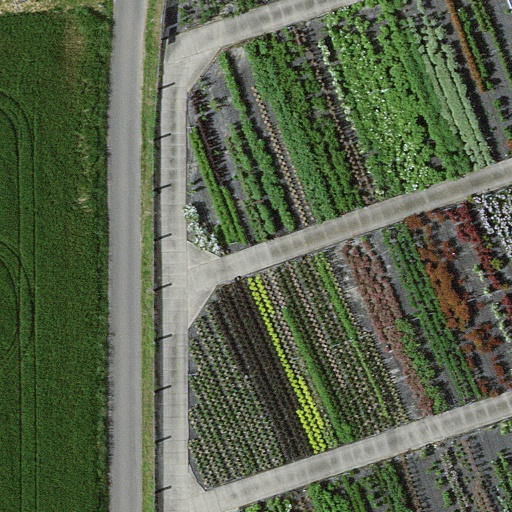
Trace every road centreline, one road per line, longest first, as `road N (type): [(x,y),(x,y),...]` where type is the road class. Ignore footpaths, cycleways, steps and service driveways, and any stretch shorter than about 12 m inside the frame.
road 1 (track): [(174,511),(180,67),(198,41),(324,0)]
road 2 (unclassified): [(130,0),(122,222),(130,511)]
road 3 (track): [(174,286),(511,172)]
road 4 (track): [(204,511),(511,403)]
